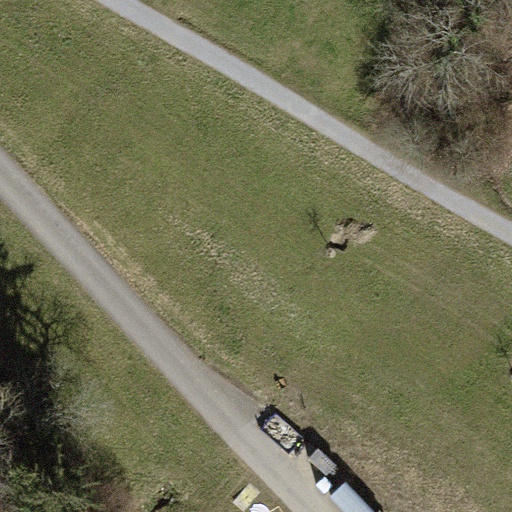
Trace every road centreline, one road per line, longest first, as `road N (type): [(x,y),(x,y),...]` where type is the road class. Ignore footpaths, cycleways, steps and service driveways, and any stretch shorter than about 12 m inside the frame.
road 1 (unclassified): [(0,171),(320,511)]
road 2 (track): [(511,230),(112,0)]
